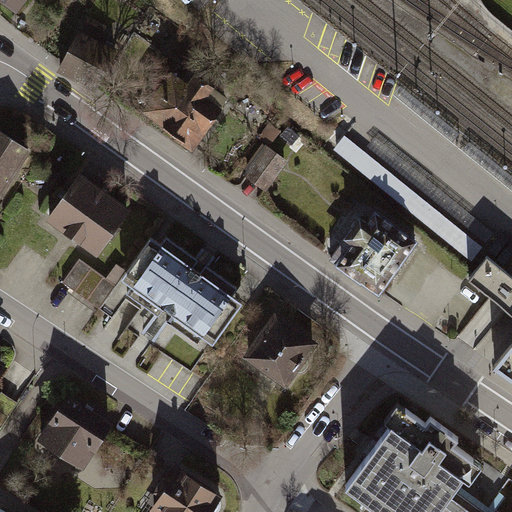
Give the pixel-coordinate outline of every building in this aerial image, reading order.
[(0,0),(0,2),(16,14),(25,0),(0,0)] [(116,49),(74,28),(55,68),(96,88),(116,49)] [(179,72),(148,114),(199,151),(230,110),(179,72)] [(0,134),(0,196),(28,151),(0,134)] [(239,174),(262,190),(283,159),(260,143),(239,174)] [(80,175),(47,221),(97,257),(131,212),(80,175)] [(334,256),(379,289),(416,237),(371,205),(334,256)] [(141,239),(110,281),(202,347),(232,306),(141,239)] [(511,342),(494,364),(511,377),(511,275),(486,255),(468,277),(499,302),(511,312),(511,342)] [(270,315),(238,360),(282,391),(314,346),(270,315)] [(109,420),(62,389),(33,433),(79,464),(109,420)] [(388,420),(342,482),(382,511),(431,511),(459,475),(466,481),(480,462),(451,440),(455,434),(427,413),(422,419),(394,398),(381,415),(388,420)] [(174,463),(145,506),(154,511),(205,511),(219,493),(174,463)] [(511,511),(511,481),(511,480),(500,494),(506,499),(496,511),(494,511),(456,484),(434,511),(511,511)]
